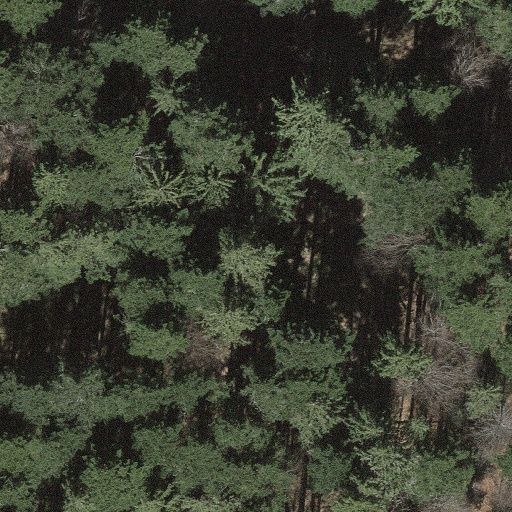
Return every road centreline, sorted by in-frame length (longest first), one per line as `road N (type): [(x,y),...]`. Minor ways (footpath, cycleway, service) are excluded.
road 1 (track): [(0,384),(294,218),(346,247)]
road 2 (track): [(346,247),(361,351),(283,511)]
